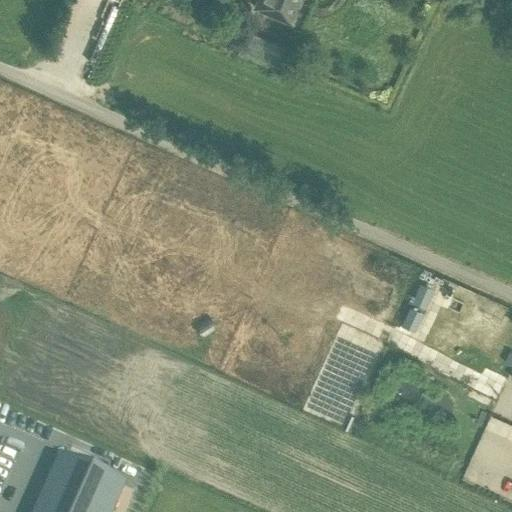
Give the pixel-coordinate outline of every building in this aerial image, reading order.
[(255,0),(253,7),(275,17),(283,20),(292,24),(301,0),(255,0)] [(237,31),(230,56),(278,68),(284,43),(237,31)] [(392,51),(302,48),(301,87),(391,90),(392,51)] [(420,386),(427,372),(384,352),(377,366),(420,386)] [(511,393),(495,386),(490,398),(511,406),(511,393)] [(428,452),(425,437),(407,440),(410,455),(428,452)] [(60,458),(36,511),(110,511),(122,485),(60,458)]
